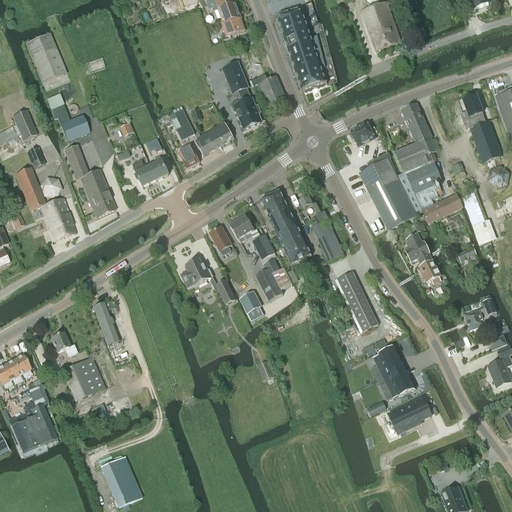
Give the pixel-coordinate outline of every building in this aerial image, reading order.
[(192,0),(183,0),(185,8),(194,5),(192,0)] [(468,0),(474,12),(488,6),(485,0),(468,0)] [(375,54),(400,45),(386,4),(361,13),(375,54)] [(222,43),(230,39),(230,38),(244,32),(239,20),(240,20),(234,5),(218,11),(224,25),(221,26),(225,35),(220,37),(222,43)] [(330,10),(332,18),(333,17),(340,15),(338,8),(330,10)] [(279,21),(277,22),(285,46),(288,58),(291,65),(288,66),(293,78),(295,77),(295,78),(300,93),(300,94),(301,93),(325,85),(326,85),(326,84),(319,64),(322,63),(316,38),(311,40),(302,14),(299,15),(297,16),(295,10),(280,15),(282,21),(279,21)] [(42,85),(66,75),(50,35),(26,45),(42,85)] [(246,37),(235,41),(237,46),(248,42),(246,37)] [(257,115),(261,114),(258,107),(255,108),(251,101),(246,90),(248,89),(237,64),(222,71),(232,96),(238,93),(242,102),(231,106),(234,114),(236,113),(244,131),(261,124),(257,115)] [(511,93),(494,99),(511,148),(511,93)] [(482,164),(502,157),(489,123),(484,125),(481,115),(482,115),(475,98),(462,103),(469,120),(472,119),(476,128),(469,130),(482,164)] [(69,110),(69,111),(69,112),(69,113),(70,113),(70,114),(71,114),(72,114),(72,115),(73,115),(74,115),(74,114),(75,114),(76,114),(76,113),(77,113),(77,112),(77,111),(77,110),(77,109),(77,108),(76,108),(76,107),(75,107),(74,107),(74,106),(73,106),(72,106),(72,107),(71,107),(70,107),(70,108),(69,108),(69,109),(69,110)] [(401,113),(415,146),(394,156),(402,176),(434,163),(432,160),(431,161),(429,156),(436,153),(430,140),(431,140),(416,106),(401,113)] [(66,144),(89,135),(82,118),(69,123),(63,107),(50,112),(54,121),(57,120),(66,144)] [(194,136),(181,109),(173,112),(181,129),(182,128),(187,139),(194,136)] [(197,111),(191,113),(196,124),(201,122),(197,111)] [(25,113),(12,119),(16,128),(0,135),(0,145),(20,136),(23,143),(36,136),(25,113)] [(134,135),(130,125),(120,129),(125,139),(134,135)] [(368,130),(367,126),(349,135),(348,136),(351,142),(353,141),(357,150),(374,141),(372,138),(376,136),(373,128),(368,130)] [(226,133),(223,127),(194,143),(202,158),(232,141),(227,133),(226,133)] [(182,128),(181,129),(176,131),(181,142),(187,139),(182,128)] [(150,152),(155,150),(157,153),(162,151),(157,140),(147,145),(150,152)] [(76,183),(80,181),(96,221),(116,212),(100,174),(99,172),(88,177),(77,148),(64,153),(76,183)] [(45,166),(38,150),(27,155),(34,171),(45,166)] [(186,171),(197,165),(199,164),(191,150),(186,153),(185,150),(177,155),(186,171)] [(118,157),(121,162),(129,158),(127,153),(118,157)] [(368,171),(358,176),(387,233),(416,218),(422,214),(412,196),(405,176),(402,177),(402,176),(397,178),(386,156),(371,164),(368,171)] [(150,168),(156,182),(168,177),(161,163),(159,159),(153,162),(154,166),(150,168)] [(156,182),(150,168),(144,171),(141,162),(132,167),(136,175),(135,175),(142,189),(156,182)] [(442,181),(434,163),(405,176),(412,196),(422,214),(433,208),(430,200),(437,197),(433,188),(436,186),(436,184),(442,181)] [(457,166),(451,169),(454,176),(460,173),(457,166)] [(54,244),(75,236),(63,201),(45,207),(30,170),(14,177),(30,213),(41,209),(54,244)] [(55,201),(61,193),(58,184),(48,182),(41,190),(44,200),(55,201)] [(269,198),(287,234),(297,229),(279,193),(269,198)] [(467,214),(472,228),(484,223),(479,209),(474,195),(461,200),(467,214)] [(456,197),(433,208),(422,214),(428,227),(461,211),(456,197)] [(287,234),(269,198),(259,203),(277,239),(287,234)] [(311,205),(308,198),(298,202),(302,210),(311,205)] [(327,220),(324,213),(316,217),(320,224),(327,220)] [(16,231),(24,227),(19,217),(11,221),(16,231)] [(250,235),(254,233),(245,218),(229,227),(238,242),(241,245),(245,242),(251,238),(250,235)] [(328,264),(344,256),(327,222),(311,229),(328,264)] [(416,226),(410,229),(413,235),(420,232),(416,226)] [(231,254),(228,249),(231,247),(221,229),(209,235),(223,259),(231,254)] [(291,268),(311,258),(297,229),(287,234),(277,239),(291,268)] [(0,230),(0,268),(8,265),(2,252),(0,249),(8,246),(1,230),(0,230)] [(261,261),(274,255),(265,237),(252,244),(261,261)] [(428,254),(429,256),(429,255),(424,244),(422,245),(418,237),(407,242),(411,251),(406,253),(411,264),(420,260),(421,262),(425,259),(424,257),(428,254)] [(473,250),(457,257),(460,265),(468,261),(467,259),(476,256),(473,250)] [(425,259),(421,262),(422,264),(420,265),(421,268),(419,269),(427,285),(432,282),(434,286),(440,283),(438,279),(440,278),(433,263),(432,263),(429,256),(428,254),(424,257),(425,259)] [(225,283),(224,283),(216,287),(209,272),(207,273),(204,266),(201,267),(198,262),(185,269),(188,274),(180,278),(187,290),(194,287),(195,288),(197,287),(198,288),(206,284),(205,283),(209,281),(215,293),(217,291),(225,307),(235,303),(225,283)] [(280,293),(292,287),(283,270),(279,272),(273,262),(263,268),(266,274),(255,280),(268,304),(282,297),(280,293)] [(363,334),(378,327),(352,274),(337,281),(363,334)] [(264,318),(260,310),(262,309),(254,293),(239,301),(246,316),(247,316),(251,324),(264,318)] [(470,333),(491,325),(488,317),(496,315),(494,310),(490,300),(483,303),(485,310),(464,318),(470,333)] [(112,303),(93,310),(107,347),(119,343),(107,312),(115,309),(112,303)] [(69,350),(62,336),(50,341),(56,356),(64,352),(67,360),(76,356),(73,348),(69,350)] [(488,343),(492,352),(506,346),(503,337),(488,343)] [(384,341),(373,346),(375,350),(386,345),(384,341)] [(461,341),(456,343),(458,349),(464,347),(461,341)] [(372,346),(362,351),(363,356),(374,351),(372,346)] [(379,358),(373,361),(376,368),(383,381),(402,371),(404,370),(404,369),(398,358),(394,349),(378,357),(379,358)] [(511,365),(509,357),(511,356),(509,349),(497,354),(501,363),(487,368),(496,390),(511,384),(505,370),(511,367),(511,365)] [(12,362),(20,377),(30,372),(22,357),(12,362)] [(75,403),(104,391),(91,360),(62,372),(75,403)] [(3,367),(11,382),(20,377),(12,362),(3,367)] [(275,379),(269,363),(257,367),(263,383),(275,379)] [(11,382),(3,367),(0,368),(0,385),(1,388),(11,382)] [(402,371),(383,381),(392,400),(393,400),(398,398),(399,399),(415,391),(410,382),(405,371),(404,370),(402,371)] [(26,391),(29,397),(30,397),(42,392),(40,385),(26,391)] [(31,413),(8,423),(22,456),(57,442),(43,408),(48,406),(42,392),(30,397),(36,410),(31,412),(31,413)] [(423,400),(388,417),(397,435),(405,430),(406,432),(414,428),(413,426),(420,423),(431,418),(423,400)] [(511,411),(503,417),(511,432),(511,411)] [(125,460),(101,470),(118,510),(142,500),(125,460)] [(445,464),(437,467),(439,474),(448,470),(445,464)] [(466,511),(457,489),(441,496),(447,511),(466,511)]
